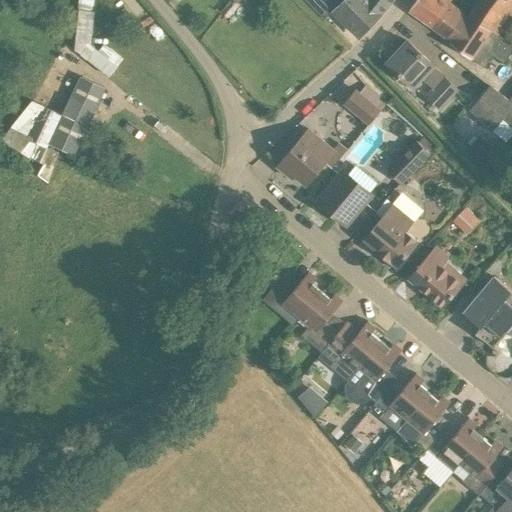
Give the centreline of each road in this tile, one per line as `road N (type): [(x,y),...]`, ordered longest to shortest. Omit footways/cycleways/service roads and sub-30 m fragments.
road 1 (residential): [(0,477),(169,405),(236,175)]
road 2 (residential): [(511,409),(236,175)]
road 3 (residential): [(247,144),(397,0)]
road 4 (unclassified): [(247,144),(219,76),(155,0)]
